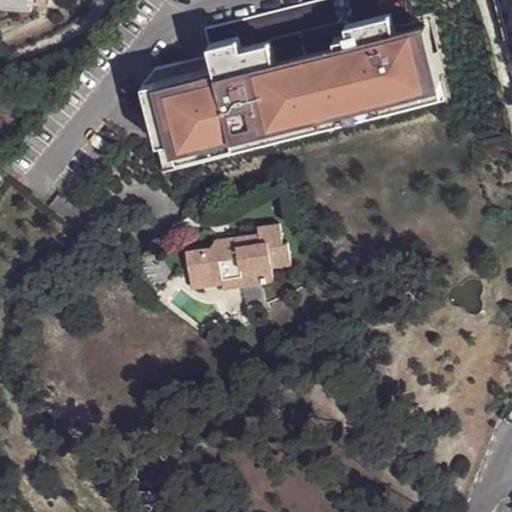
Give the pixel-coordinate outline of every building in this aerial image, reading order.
[(511,0),(494,0),(511,68),(511,0)] [(334,48),(303,55),(322,131),(441,102),(434,75),(430,54),(423,25),(394,32),(392,27),(390,19),(360,26),(361,31),(332,38),(334,48)] [(394,32),(423,25),(421,20),(392,27),(394,32)] [(154,68),(141,82),(163,170),(322,131),(303,55),(274,63),(268,40),(154,68)] [(430,54),(434,75),(440,73),(435,52),(430,54)] [(232,241),(206,244),(182,247),(188,280),(219,276),(219,281),(239,278),(239,273),(256,271),(257,280),(269,279),(267,264),(286,262),(283,240),(278,241),(275,221),(253,223),(254,230),(231,233),(232,241)] [(211,235),(206,244),(232,241),(231,233),(211,235)] [(220,285),(257,280),(256,271),(239,273),(239,278),(219,281),(220,285)] [(188,285),(219,281),(219,276),(188,280),(188,285)]
